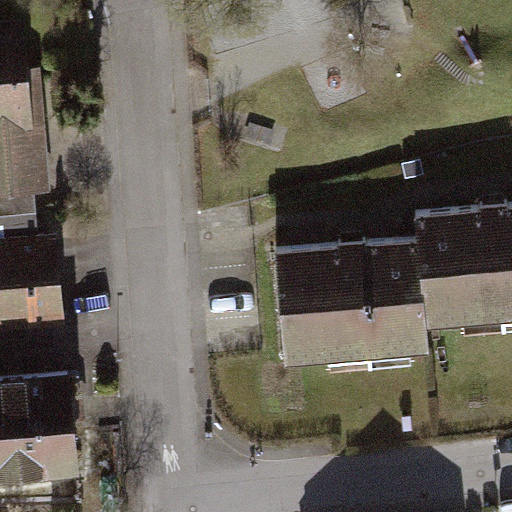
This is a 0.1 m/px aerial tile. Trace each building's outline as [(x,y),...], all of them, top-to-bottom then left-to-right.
[(22,20),(0,21),(0,192),(38,189),(22,20)] [(511,199),(397,207),(404,331),(511,323),(511,199)] [(42,235),(0,238),(0,333),(50,329),(42,235)] [(402,364),(396,241),(261,248),(267,370),(402,364)] [(53,369),(0,372),(0,476),(61,472),(53,369)]
